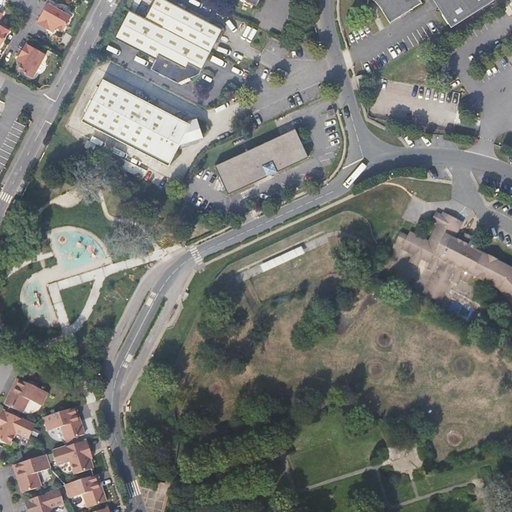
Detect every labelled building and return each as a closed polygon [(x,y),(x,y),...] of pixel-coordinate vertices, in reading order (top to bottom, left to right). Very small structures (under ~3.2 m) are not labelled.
[(128,8),(132,0),(123,0),(121,5),(128,8)] [(215,24),(177,4),(168,0),(156,0),(147,18),(165,27),(212,52),(218,41),(221,40),(226,30),(226,26),(216,22),(215,24)] [(379,0),(381,2),(386,9),(384,10),(391,21),(422,0),(436,0),(453,26),(492,0),(379,0)] [(53,28),(58,31),(59,28),(66,32),(74,17),(50,3),(39,23),(52,30),(53,28)] [(201,74),(212,52),(165,27),(147,18),(130,10),(116,38),(157,59),(152,69),(180,84),(190,79),(201,74)] [(0,46),(1,47),(10,31),(0,25),(0,20),(3,15),(0,13),(0,46)] [(22,58),(20,61),(24,63),(20,70),(34,77),(47,54),(27,43),(20,56),(22,58)] [(357,76),(361,89),(367,87),(363,74),(357,76)] [(102,80),(81,122),(165,165),(170,163),(179,146),(200,139),(202,135),(197,122),(193,120),(186,122),(102,80)] [(297,128),(217,165),(230,194),(271,174),(276,177),(277,172),(311,157),(297,128)] [(422,257),(432,263),(429,268),(436,271),(425,293),(441,301),(452,280),(459,283),(461,278),(468,282),(472,274),(498,287),(511,302),(511,267),(479,251),(482,246),(476,243),(468,239),(466,244),(459,240),(468,223),(451,214),(449,218),(443,215),(439,222),(446,225),(436,243),(412,231),(410,236),(403,232),(399,240),(406,244),(404,248),(415,254),(411,261),(419,265),(422,257)] [(468,239),(476,243),(478,239),(470,235),(468,239)] [(10,391),(4,404),(9,406),(22,413),(29,399),(42,405),(48,392),(21,380),(17,378),(10,391)] [(43,417),(47,431),(60,426),(65,441),(79,435),(84,434),(81,426),(80,426),(78,423),(73,406),(70,408),(43,417)] [(0,418),(0,441),(8,445),(16,432),(28,438),(34,425),(7,412),(4,411),(0,418)] [(51,451),(56,465),(69,461),(74,474),(90,469),(93,468),(89,458),(88,455),(83,440),(81,441),(51,451)] [(18,474),(20,480),(18,481),(22,492),(26,491),(41,486),(36,472),(49,467),(45,454),(42,455),(18,463),(15,464),(18,474)] [(66,487),(69,498),(82,494),(87,508),(101,503),(106,501),(102,491),(101,491),(95,474),(92,475),(65,484),(66,487)] [(29,507),(30,511),(51,511),(50,507),(63,503),(59,489),(30,499),(26,500),(29,507)]
